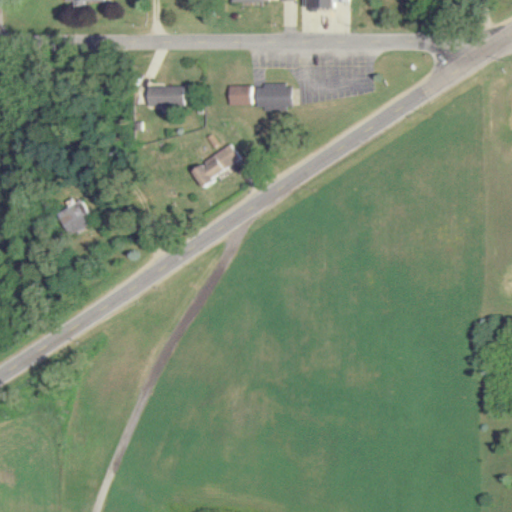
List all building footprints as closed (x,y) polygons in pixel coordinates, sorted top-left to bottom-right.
[(303,0),(303,7),(338,8),(339,2),(353,2),(352,0),(303,0)] [(260,85),(261,110),(296,109),(296,84),(260,85)] [(233,105),(256,105),(256,86),(233,86),(233,105)] [(153,105),(189,106),(189,87),(153,87),(153,105)] [(197,170),(209,189),(221,181),(218,177),(244,159),(235,145),(197,170)] [(77,234),(99,223),(88,201),(66,212),(77,234)]
